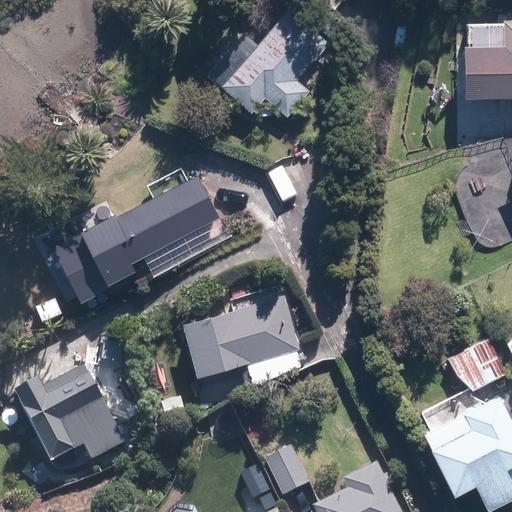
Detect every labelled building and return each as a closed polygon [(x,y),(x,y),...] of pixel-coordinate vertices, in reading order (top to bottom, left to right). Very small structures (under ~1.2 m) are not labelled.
[(326,45),(284,9),(217,87),(248,113),(261,98),(286,118),(308,93),(295,82),(326,45)] [(511,21),(500,21),(500,49),(455,49),(456,100),(511,99),(511,21)] [(217,219),(195,175),(103,221),(125,265),(217,219)] [(282,295),(178,323),(193,380),(298,351),(282,295)] [(313,326),(306,311),(293,317),(300,332),(313,326)] [(505,374),(487,338),(445,358),(462,395),(505,374)] [(82,369),(38,392),(33,382),(9,394),(48,467),(83,449),(90,463),(123,446),(82,369)] [(511,432),(494,396),(417,434),(448,497),(469,486),(482,511),(484,511),(511,498),(511,432)] [(187,418),(179,397),(159,404),(167,425),(187,418)] [(246,447),(207,445),(205,487),(243,489),(246,447)] [(308,485),(289,447),(262,461),(282,499),(308,485)] [(396,511),(373,466),(340,483),(344,492),(308,510),(309,511),(396,511)]
